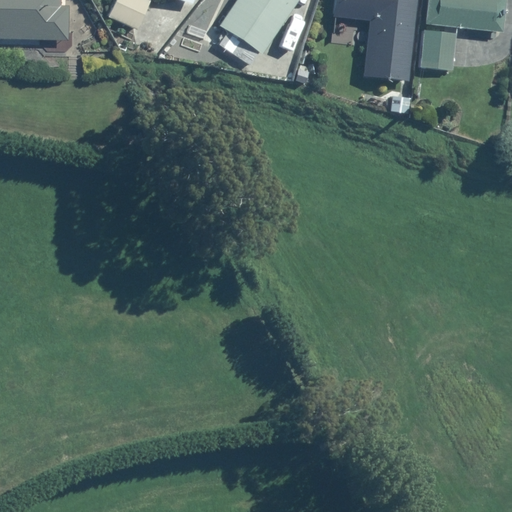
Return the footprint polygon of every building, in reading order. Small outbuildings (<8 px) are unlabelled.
[(58,4),(57,0),(0,0),(0,38),(67,40),(67,4),(58,4)] [(116,0),(109,17),(138,30),(151,1),(149,0),(116,0)] [(239,0),(223,25),(262,51),(295,0),(239,0)] [(369,20),(363,76),(409,81),(418,0),(336,0),(334,16),(369,20)] [(429,0),(427,23),(503,31),(506,0),(429,0)] [(424,29),(420,67),(453,71),(457,33),(424,29)]
